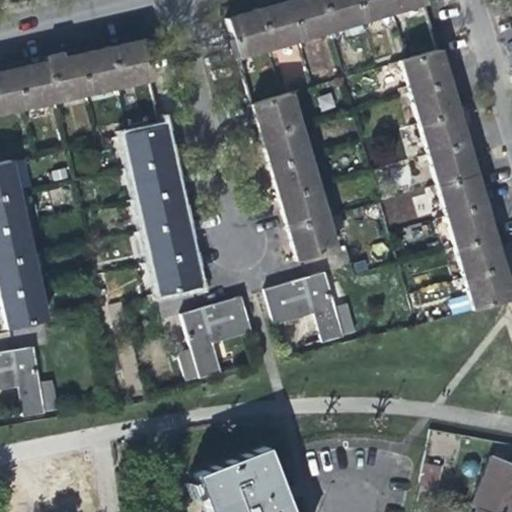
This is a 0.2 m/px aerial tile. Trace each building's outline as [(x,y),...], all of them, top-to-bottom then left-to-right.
[(266,48),(297,39),(286,1),(285,0),(271,0),(273,4),(263,7),(255,10),(266,48)] [(297,39),(328,30),(318,0),(288,0),(286,1),(297,39)] [(318,0),(328,30),(359,21),(352,0),(318,0)] [(352,0),(359,21),(390,12),(386,0),(352,0)] [(386,0),(390,12),(421,3),(420,0),(386,0)] [(234,58),(266,48),(255,10),(240,14),(223,19),(234,58)] [(121,44),(105,48),(115,87),(147,80),(138,40),(121,44)] [(73,49),(74,55),(89,51),(88,46),(73,49)] [(83,94),(115,87),(105,48),(89,51),(74,55),(83,94)] [(51,101),(83,94),(74,55),(73,49),(59,53),(60,58),(54,59),(42,62),(51,101)] [(397,62),(406,93),(445,82),(440,67),(435,51),(404,60),(397,62)] [(10,64),(11,69),(26,65),(25,61),(19,62),(10,64)] [(20,108),(51,101),(42,62),(26,65),(11,69),(20,108)] [(0,112),(20,108),(11,69),(10,64),(0,66),(0,112)] [(406,93),(415,124),(453,112),(449,98),(445,82),(406,93)] [(248,106),(257,137),(295,126),(286,95),(281,96),(248,106)] [(415,124),(424,155),(463,144),(458,129),(453,112),(415,124)] [(304,157),(295,126),(257,137),(266,168),(304,157)] [(118,137),(126,169),(165,160),(158,128),(126,135),(118,137)] [(424,155),(433,185),(471,173),(467,159),(463,144),(424,155)] [(313,187),(304,157),(266,168),(275,198),(313,187)] [(126,169),(132,200),(172,191),(165,160),(126,169)] [(0,197),(14,194),(6,162),(0,163),(0,197)] [(433,185),(442,215),(480,204),(476,189),(471,173),(433,185)] [(322,217),(313,187),(275,198),(284,229),(322,217)] [(132,200),(140,232),(179,223),(172,191),(132,200)] [(26,192),(14,194),(21,225),(31,223),(33,223),(26,192)] [(14,194),(0,197),(0,230),(21,225),(14,194)] [(442,215),(451,247),(489,236),(484,219),(480,204),(442,215)] [(332,250),(322,217),(284,229),(293,261),(316,255),(332,250)] [(38,255),(31,223),(21,225),(28,257),(38,255)] [(140,232),(147,263),(186,254),(179,223),(140,232)] [(21,225),(0,230),(0,263),(28,257),(21,225)] [(451,247),(460,278),(498,266),(493,249),(489,236),(451,247)] [(194,286),(186,254),(147,263),(154,295),(171,291),(194,286)] [(0,296),(35,288),(28,257),(0,263),(0,296)] [(502,280),(498,266),(460,278),(469,310),(508,298),(502,280)] [(320,342),(339,337),(331,308),(321,273),(262,291),(272,325),(312,313),(320,342)] [(43,320),(35,288),(0,296),(0,315),(3,329),(26,324),(43,320)] [(179,316),(189,351),(198,379),(217,373),(208,344),(248,332),(238,298),(179,316)] [(345,304),(331,308),(339,337),(353,333),(345,304)] [(20,416),(40,413),(36,384),(29,348),(0,352),(0,387),(16,385),(20,416)] [(184,383),(198,379),(189,351),(176,355),(184,383)] [(163,381),(152,384),(155,394),(165,390),(163,381)] [(49,382),(36,384),(40,413),(54,410),(49,382)] [(260,447),(189,473),(203,511),(285,511),(279,496),(260,447)] [(471,508),(477,511),(478,511),(511,511),(511,466),(492,458),(471,508)] [(440,469),(422,466),(418,486),(434,493),(440,469)]
